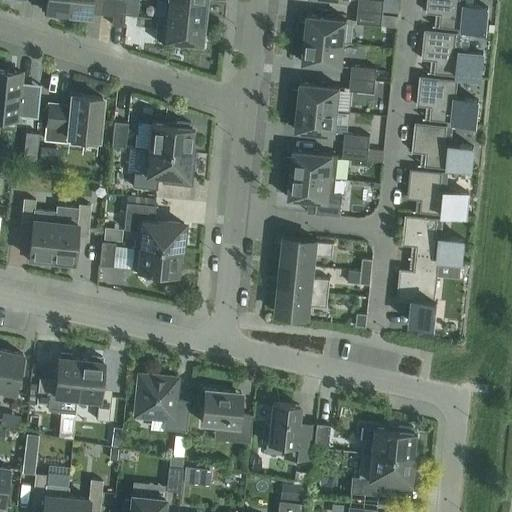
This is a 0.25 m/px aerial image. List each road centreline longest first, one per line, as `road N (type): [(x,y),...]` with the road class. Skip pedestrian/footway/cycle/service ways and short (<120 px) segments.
road 1 (residential): [(221,346),(446,391),(434,511)]
road 2 (residential): [(247,108),(0,35)]
road 3 (residential): [(414,0),(392,231)]
road 4 (residential): [(0,296),(221,346)]
road 5 (residential): [(392,231),(238,215)]
road 6 (residential): [(238,215),(221,346)]
